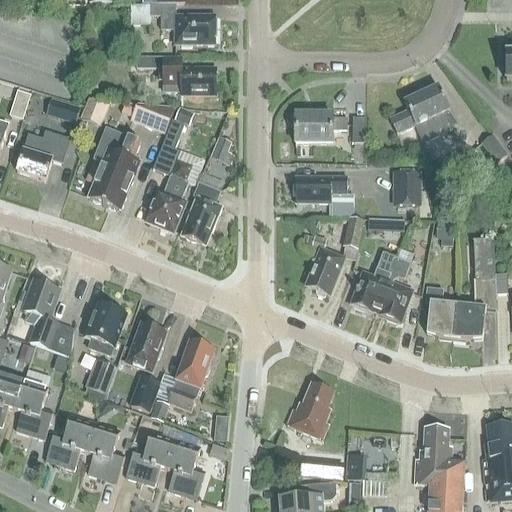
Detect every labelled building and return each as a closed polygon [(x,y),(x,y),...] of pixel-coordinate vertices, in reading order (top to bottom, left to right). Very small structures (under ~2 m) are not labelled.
[(184,7),(156,6),(156,7),(149,7),(149,8),(149,29),(149,33),(159,33),(159,34),(173,34),(173,49),(214,49),(215,19),(176,19),(176,7),(184,7)] [(149,29),(149,8),(129,8),(130,29),(149,29)] [(182,61),(136,60),(136,72),(161,72),(161,98),(214,98),(214,72),(182,71),(182,61)] [(94,85),(78,83),(76,96),(92,98),(94,85)] [(447,133),(456,128),(448,116),(449,115),(437,90),(402,106),(406,114),(388,122),(396,138),(414,130),(414,131),(417,129),(418,132),(429,127),(428,124),(438,119),(447,133)] [(30,97),(16,93),(8,119),(22,123),(30,97)] [(99,130),(109,106),(88,101),(78,122),(99,130)] [(61,105),(56,121),(75,127),(80,111),(61,105)] [(136,106),(129,124),(164,138),(174,112),(136,106)] [(173,122),(188,128),(193,116),(178,110),(173,122)] [(347,134),(347,122),(332,122),(332,118),(294,118),(294,147),(332,147),(332,134),(347,134)] [(365,122),(352,122),(352,147),(365,147),(365,122)] [(0,153),(8,127),(0,123),(0,153)] [(166,235),(168,233),(175,236),(188,205),(182,203),(189,186),(186,184),(192,168),(177,162),(180,154),(174,152),(184,127),(173,123),(152,173),(169,180),(162,198),(158,196),(146,224),(158,229),(159,232),(166,235)] [(105,131),(103,137),(92,163),(101,166),(87,201),(86,201),(120,215),(139,167),(137,166),(139,161),(134,159),(140,145),(105,131)] [(63,169),(71,143),(45,135),(42,143),(28,138),(16,174),(46,183),(51,165),(63,169)] [(507,159),(492,138),(480,147),(494,168),(507,159)] [(233,146),(218,140),(209,161),(224,167),(233,146)] [(420,207),(420,174),(392,174),(392,207),(420,207)] [(347,198),(347,181),(295,181),(295,207),(331,207),(331,198),(347,198)] [(223,211),(215,208),(220,195),(198,186),(192,200),(196,201),(186,225),(189,226),(183,240),(204,249),(210,235),(213,236),(223,211)] [(349,220),(341,250),(357,253),(364,224),(349,220)] [(408,232),(408,220),(372,220),(372,232),(408,232)] [(435,242),(453,243),(453,224),(436,224),(435,242)] [(326,242),(313,238),(310,250),(319,252),(323,253),(326,242)] [(476,311),(456,309),(452,345),(465,346),(465,343),(473,344),(473,345),(482,344),(485,313),(496,314),(495,298),(496,298),(495,278),(494,278),(492,243),(472,243),(476,311)] [(305,290),(316,294),(317,297),(323,300),(326,298),(328,299),(343,262),(319,252),(315,263),(312,263),(308,272),(311,276),(305,290)] [(396,261),(375,317),(377,318),(376,320),(396,328),(397,326),(399,327),(412,293),(392,286),(393,284),(397,281),(404,284),(410,267),(409,266),(413,257),(400,252),(396,261)] [(396,261),(381,255),(372,279),(363,275),(350,309),(352,310),(351,311),(372,319),(373,316),(375,317),(396,261)] [(0,307),(11,274),(0,270),(0,307)] [(506,278),(495,278),(496,298),(507,298),(506,278)] [(70,362),(73,333),(48,323),(59,294),(33,285),(22,314),(27,316),(24,325),(35,329),(28,346),(70,362)] [(437,343),(452,345),(456,309),(441,307),(443,293),(426,291),(424,306),(428,307),(425,337),(437,340),(437,343)] [(110,361),(126,319),(97,308),(85,341),(91,343),(88,352),(110,361)] [(159,354),(166,336),(141,327),(126,367),(150,376),(156,362),(158,362),(160,355),(159,354)] [(207,380),(210,372),(207,369),(212,354),(204,351),(203,348),(195,345),(192,346),(189,345),(174,384),(175,384),(167,407),(190,415),(199,392),(204,381),(207,380)] [(116,372),(94,364),(84,391),(107,399),(116,372)] [(8,412),(14,414),(23,385),(0,378),(0,429),(2,431),(8,412)] [(160,386),(139,379),(128,409),(150,416),(160,386)] [(47,393),(23,385),(14,414),(21,416),(15,435),(45,444),(53,418),(41,414),(47,393)] [(327,412),(333,396),(312,387),(303,408),(299,406),(296,414),(292,412),(285,429),(322,444),(328,428),(325,427),(330,414),(327,412)] [(168,409),(156,404),(150,422),(162,426),(168,409)] [(80,455),(86,457),(95,428),(70,421),(64,441),(53,438),(45,465),(74,474),(80,455)] [(120,436),(95,428),(86,457),(93,459),(87,478),(116,487),(125,460),(114,456),(120,436)] [(482,463),(485,506),(511,504),(510,486),(511,485),(511,428),(485,431),(487,453),(484,453),(485,462),(482,463)] [(414,488),(428,489),(449,490),(450,464),(451,451),(447,451),(448,433),(424,432),(423,454),(419,454),(419,463),(415,463),(414,488)] [(159,472),(166,474),(175,445),(150,438),(144,459),(133,456),(125,481),(154,490),(159,472)] [(201,453),(175,445),(166,474),(173,476),(167,494),(196,503),(204,477),(194,474),(201,453)] [(270,468),(293,477),(300,459),(277,450),(270,468)] [(364,484),(366,459),(346,458),(345,482),(364,484)] [(460,511),(462,465),(450,464),(449,490),(428,489),(427,511),(460,511)] [(368,483),(368,495),(391,496),(391,483),(368,483)] [(282,502),(278,502),(278,511),(322,511),(322,504),(330,504),(334,498),(333,487),(334,487),(334,486),(281,490),(282,502)]
